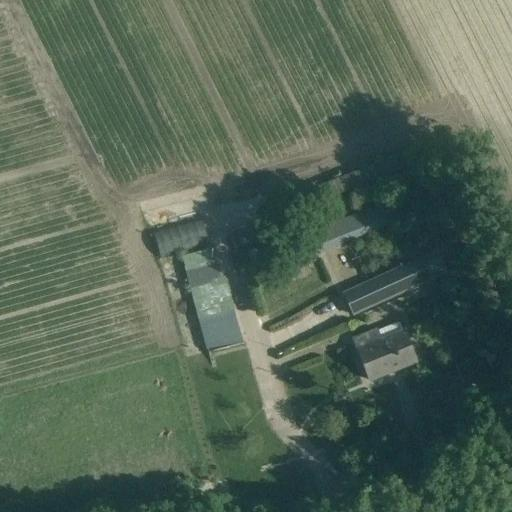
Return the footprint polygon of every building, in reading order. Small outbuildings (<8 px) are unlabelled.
[(396,198),(310,232),(318,254),(403,220),(405,219),(396,198)] [(299,239),(295,229),(259,244),(269,271),(314,252),(308,236),(299,239)] [(254,243),(250,230),(230,236),(233,249),(254,243)] [(204,351),(240,346),(224,248),(189,253),(204,351)] [(447,272),(437,251),(343,295),(353,317),(433,280),(432,279),(447,272)] [(380,341),(376,331),(353,340),(370,381),(415,363),(403,332),(380,341)]
